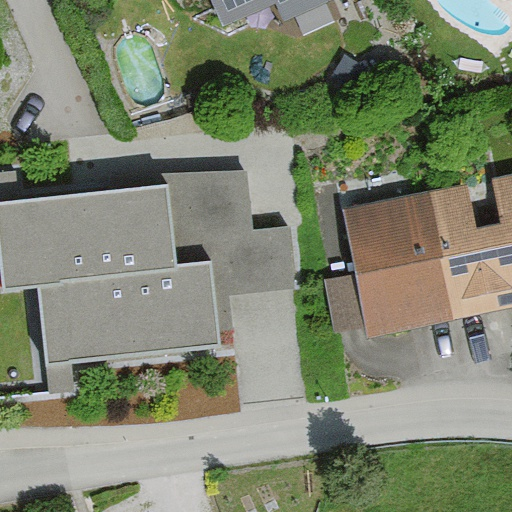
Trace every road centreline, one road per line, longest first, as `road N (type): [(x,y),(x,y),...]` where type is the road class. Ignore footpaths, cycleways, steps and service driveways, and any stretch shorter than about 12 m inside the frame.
road 1 (residential): [(511,424),(375,413),(0,475)]
road 2 (residential): [(21,0),(80,138)]
